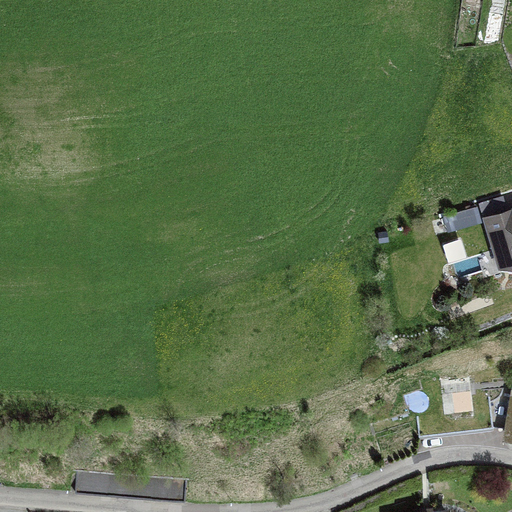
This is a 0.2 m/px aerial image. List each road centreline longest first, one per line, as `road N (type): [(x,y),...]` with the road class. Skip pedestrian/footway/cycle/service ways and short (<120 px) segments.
road 1 (tertiary): [(511,461),(447,456),(353,498),(297,511)]
road 2 (tertiary): [(143,511),(0,502)]
